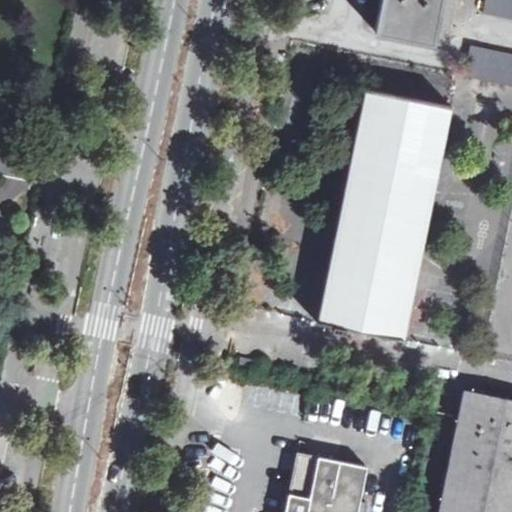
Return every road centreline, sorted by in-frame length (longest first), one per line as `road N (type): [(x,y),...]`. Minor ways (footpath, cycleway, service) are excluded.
road 1 (primary): [(116,511),(220,0)]
road 2 (primary): [(172,0),(69,511)]
